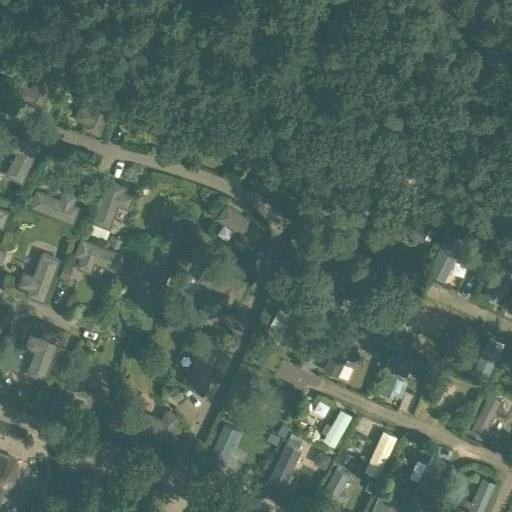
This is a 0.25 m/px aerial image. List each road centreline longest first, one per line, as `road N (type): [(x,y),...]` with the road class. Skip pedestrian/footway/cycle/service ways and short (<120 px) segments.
road 1 (track): [(3,0),(511,225)]
road 2 (track): [(304,378),(511,470)]
road 3 (track): [(355,262),(511,330)]
